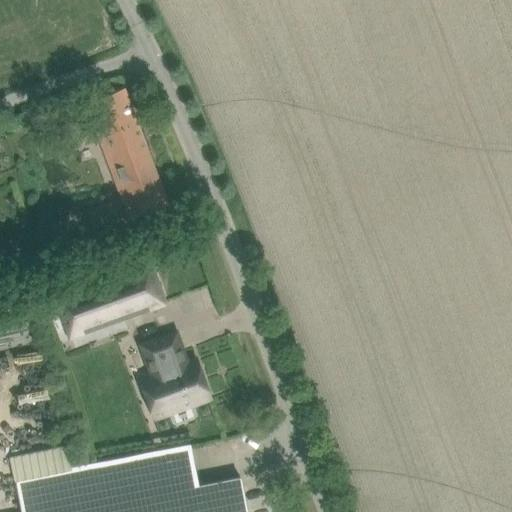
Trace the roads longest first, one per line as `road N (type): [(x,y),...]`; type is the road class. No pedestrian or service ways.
road 1 (unclassified): [(329,511),(223,211),(150,52)]
road 2 (unclassified): [(150,52),(0,110)]
